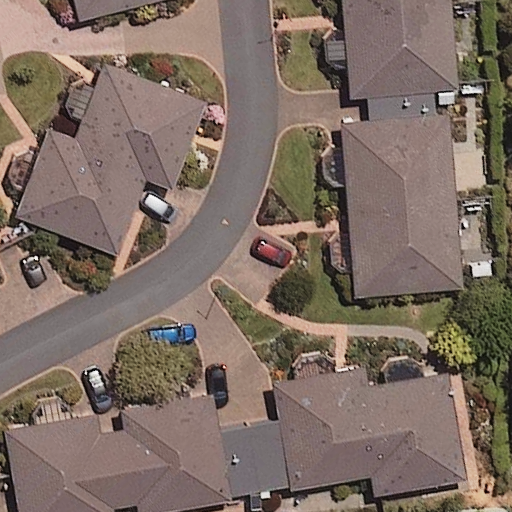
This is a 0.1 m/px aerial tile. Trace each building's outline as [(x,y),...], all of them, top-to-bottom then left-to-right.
[(73,0),(78,17),(147,0),(73,0)] [(344,0),(350,92),(368,91),(431,89),(454,87),(448,0),(344,0)] [(204,100),(102,62),(74,137),(49,127),(38,158),(21,151),(10,182),(27,188),(17,214),(118,252),(146,176),(172,186),(204,100)] [(370,119),(433,116),(431,89),(368,91),(370,119)] [(433,116),(370,119),(340,121),(352,296),(459,289),(447,115),(433,116)] [(20,511),(108,511),(107,504),(142,498),(145,511),(369,473),(373,493),(462,478),(444,372),(365,386),(362,366),(276,381),(282,419),(216,431),(209,392),(126,406),(130,428),(99,434),(95,413),(6,428),(20,511)]
